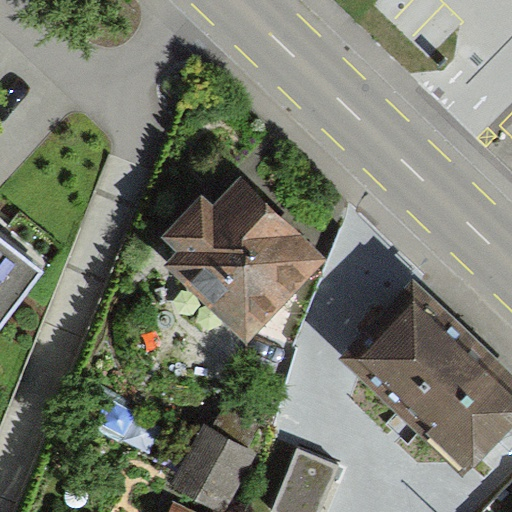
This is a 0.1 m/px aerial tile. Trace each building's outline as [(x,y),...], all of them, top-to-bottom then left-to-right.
[(226,336),(302,261),(235,194),(159,270),(226,336)] [(0,313),(36,266),(0,238),(0,313)] [(462,473),(511,419),(511,374),(415,284),(343,361),(462,473)] [(215,511),(244,462),(198,436),(169,486),(214,511),(215,511)] [(319,511),(338,466),(298,450),(274,509),(281,511),(319,511)] [(511,511),(511,480),(488,506),(493,511),(511,511)]
